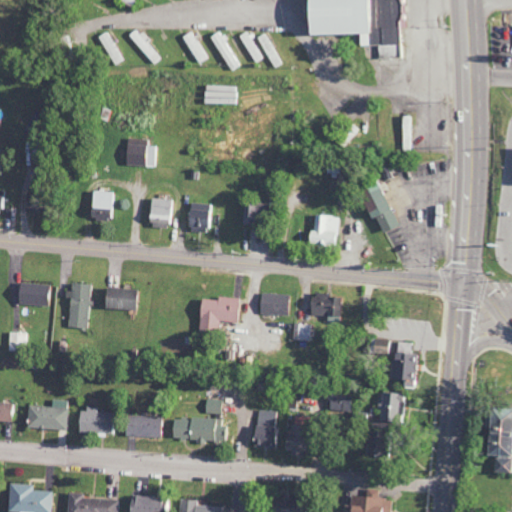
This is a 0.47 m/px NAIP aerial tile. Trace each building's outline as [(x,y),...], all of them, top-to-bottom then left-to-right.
[(299,0),(301,35),(358,33),(359,46),(378,45),(378,58),(402,58),(401,28),(406,28),(405,0),(299,0)] [(511,23),(511,10),(501,10),(502,24),(511,23)] [(128,35),(155,65),(162,59),(135,29),(128,35)] [(243,65),(220,30),(210,37),(232,71),(243,65)] [(182,36),(199,64),(207,59),(191,31),(182,36)] [(99,36),(105,49),(113,46),(107,32),(99,36)] [(256,38),(274,70),(283,64),(265,33),(256,38)] [(122,52),(111,54),(113,64),(123,62),(122,52)] [(402,116),(403,151),(412,150),(411,116),(402,116)] [(147,139),(127,139),(126,165),(158,166),(159,146),(147,146),(147,139)] [(369,220),(375,217),(382,233),(397,225),(376,181),(356,191),(369,220)] [(0,213),(7,214),(8,189),(0,188),(0,213)] [(115,220),(116,192),(91,191),(90,219),(115,220)] [(169,223),(170,216),(175,216),(175,199),(150,199),(150,223),(169,223)] [(205,233),(209,205),(191,202),(186,230),(205,233)] [(240,223),(271,223),(271,203),(240,203),(240,223)] [(339,216),(314,216),(313,231),(307,231),(306,244),(338,245),(339,216)] [(18,304),(50,305),(51,284),(18,283),(18,304)] [(89,329),(93,284),(72,283),(72,292),(71,292),(68,327),(89,329)] [(104,309),(136,310),(136,289),(105,288),(104,309)] [(260,315),(288,315),(288,294),(260,294),(260,315)] [(311,315),(339,316),(340,295),(311,294),(311,315)] [(238,299),(200,298),(198,331),(219,332),(219,321),(238,322),(238,299)] [(313,325),(294,324),(293,340),(312,341),(313,325)] [(28,333),(10,332),(9,345),(28,345),(28,333)] [(389,340),(371,339),(370,353),(388,354),(389,340)] [(412,343),(397,342),(396,353),(391,352),(388,379),(407,382),(406,387),(411,387),(411,381),(414,381),(417,354),(411,353),(412,343)] [(351,393),(330,393),(329,411),(351,411),(351,393)] [(379,421),(402,422),(402,393),(380,393),(379,421)] [(206,413),(222,414),(223,400),(206,399),(206,413)] [(27,428),(68,430),(69,401),(53,400),(53,406),(28,406),(27,428)] [(11,402),(0,401),(0,421),(11,422),(11,402)] [(78,432),(111,433),(112,413),(97,412),(97,409),(79,408),(78,432)] [(481,456),(490,456),(490,473),(506,473),(507,456),(511,455),(511,409),(483,408),(481,456)] [(277,411),(259,409),(258,424),(276,425),(277,411)] [(161,437),(162,417),(126,416),(125,436),(161,437)] [(172,440),(224,442),(225,420),(174,417),(172,440)] [(253,447),(274,447),(274,426),(252,426),(253,447)] [(378,431),(364,431),(363,456),(377,456),(378,431)] [(302,436),(285,437),(286,455),(303,454),(302,436)] [(33,485),(9,484),(8,511),(9,511),(51,511),(52,491),(32,491),(33,485)] [(390,511),(391,500),(377,498),(378,490),(366,488),(365,497),(350,495),(349,505),(347,505),(345,511),(390,511)] [(83,498),(84,493),(68,493),(67,511),(118,511),(119,499),(83,498)] [(158,511),(158,497),(131,497),(130,511),(158,511)] [(179,511),(219,511),(220,507),(197,505),(198,501),(180,499),(179,511)] [(270,511),(301,511),(303,502),(272,499),(270,511)]
